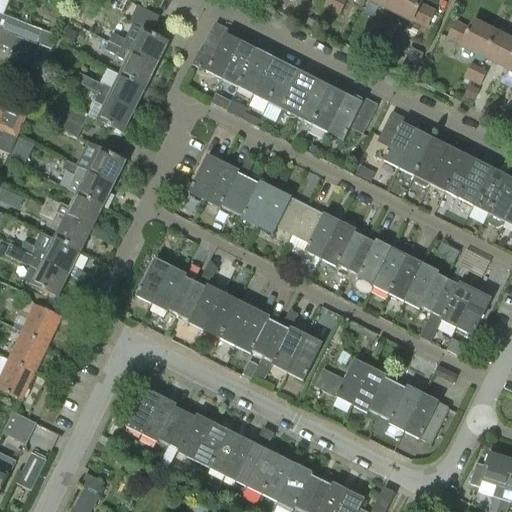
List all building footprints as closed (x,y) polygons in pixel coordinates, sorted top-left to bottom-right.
[(1,17),(8,0),(0,0),(0,31),(17,38),(17,39),(35,46),(41,33),(1,17)] [(327,0),(323,9),(331,13),(337,0),(327,0)] [(338,0),(337,0),(331,13),(339,16),(346,4),(338,0)] [(366,0),(365,1),(388,12),(394,0),(366,0)] [(394,0),(388,12),(411,24),(412,22),(426,29),(434,14),(420,7),(423,0),(394,0)] [(156,68),(168,45),(150,36),(159,19),(137,7),(128,25),(142,32),(135,48),(125,43),(121,51),(156,68)] [(369,31),(376,35),(383,22),(375,18),(369,31)] [(391,26),(383,22),(376,35),(384,39),(391,26)] [(455,25),(447,40),(461,47),(460,49),(483,60),(496,35),(473,23),(468,32),(455,25)] [(223,39),(224,36),(225,37),(227,32),(215,25),(211,33),(223,39)] [(66,28),(61,42),(72,46),(77,32),(66,28)] [(0,46),(12,51),(17,39),(17,38),(0,31),(0,46)] [(211,33),(207,40),(219,46),(223,39),(211,33)] [(511,42),(496,35),(483,60),(506,72),(511,59),(511,42)] [(112,36),(108,44),(121,51),(125,43),(112,36)] [(205,74),(223,83),(242,45),(225,37),(224,36),(223,39),(219,46),(216,54),(203,47),(200,54),(198,53),(192,66),(206,74),(205,74)] [(207,40),(203,47),(216,54),(219,46),(207,40)] [(121,51),(108,44),(104,52),(118,59),(121,51)] [(223,83),(239,91),(258,53),(242,45),(223,83)] [(399,73),(411,79),(423,56),(411,50),(399,73)] [(156,68),(121,51),(118,59),(127,63),(120,78),(145,91),(156,68)] [(239,91),(253,98),(273,61),(258,53),(239,91)] [(253,98),(268,106),(278,87),(290,93),(300,74),(273,61),(253,98)] [(464,79),(472,83),(478,70),(470,66),(464,79)] [(478,70),(472,83),(479,87),(486,74),(478,70)] [(295,119),(295,120),(314,82),(300,74),(290,93),(278,87),(268,106),(281,112),(282,115),(285,118),(288,120),(292,120),(295,119)] [(76,84),(98,96),(100,96),(134,113),(145,91),(120,78),(113,91),(103,87),(103,88),(80,76),(76,84)] [(295,120),(312,128),(331,90),(314,82),(295,120)] [(211,104),(224,109),(230,92),(217,87),(211,104)] [(312,128),(328,136),(347,98),(331,90),(312,128)] [(123,136),(134,113),(100,96),(98,96),(87,118),(123,136)] [(347,98),(328,136),(343,144),(350,130),(362,136),(366,129),(353,123),(357,115),(361,108),(362,106),(362,105),(347,98)] [(364,100),(362,105),(362,106),(361,108),(373,114),(377,107),(364,100)] [(21,125),(27,113),(4,102),(0,111),(0,129),(12,135),(18,124),(21,125)] [(63,106),(57,117),(82,130),(88,119),(63,106)] [(370,122),(373,114),(361,108),(357,115),(370,122)] [(401,125),(401,126),(404,120),(391,114),(387,121),(400,127),(401,125)] [(366,129),(370,122),(357,115),(353,123),(366,129)] [(82,130),(57,117),(52,128),(77,140),(82,130)] [(387,121),(383,129),(396,135),(400,127),(387,121)] [(382,163),(398,171),(417,134),(401,126),(401,125),(400,127),(396,135),(392,142),(380,136),(376,143),(389,150),(382,163)] [(383,129),(380,136),(392,142),(396,135),(383,129)] [(398,171),(414,179),(415,180),(434,142),(417,134),(398,171)] [(429,187),(432,188),(451,151),(434,142),(415,180),(414,179),(414,184),(424,189),(429,187)] [(78,169),(113,187),(125,164),(89,146),(78,169)] [(432,188),(445,195),(453,180),(459,183),(462,177),(469,180),(477,164),(451,151),(432,188)] [(231,214),(248,182),(245,180),(257,158),(246,156),(238,173),(223,166),(204,203),(220,212),(221,209),(231,214)] [(188,195),(204,203),(223,166),(207,158),(188,195)] [(113,187),(78,169),(66,163),(62,171),(74,177),(67,193),(77,198),(102,211),(113,187)] [(445,195),(474,210),(492,172),(477,164),(469,180),(462,177),(459,183),(453,180),(445,195)] [(474,210),(487,216),(489,217),(508,180),(492,172),(474,210)] [(504,225),(505,225),(511,210),(511,181),(508,180),(489,217),(487,216),(486,219),(487,226),(497,230),(502,227),(504,225)] [(240,222),(255,230),(275,192),(259,184),(258,187),(248,182),(231,214),(241,219),(240,222)] [(276,230),(292,238),(307,209),(291,201),(291,200),(275,192),(255,230),(272,238),(276,230)] [(57,215),(66,219),(91,232),(102,211),(77,198),(70,210),(60,206),(60,207),(47,200),(43,208),(57,215)] [(53,223),(57,215),(43,208),(39,216),(53,223)] [(319,262),(338,224),(323,217),(307,209),(292,238),(288,246),(304,254),(319,262)] [(66,219),(54,242),(80,255),(91,232),(66,219)] [(337,268),(347,273),(364,241),(354,235),(355,233),(338,224),(319,262),(336,270),(337,268)] [(356,281),(372,289),(392,251),(376,243),(374,246),(364,241),(347,273),(358,278),(356,281)] [(428,263),(452,270),(459,248),(435,241),(428,263)] [(29,268),(31,269),(33,264),(66,282),(80,255),(54,242),(48,255),(39,250),(39,252),(25,245),(20,253),(13,250),(10,257),(29,267),(29,268)] [(372,289),(388,297),(408,259),(392,251),(372,289)] [(388,297),(404,305),(423,267),(408,259),(388,297)] [(135,299),(151,307),(170,269),(154,261),(135,299)] [(187,325),(204,334),(224,296),(208,288),(217,271),(209,263),(197,286),(195,285),(178,318),(189,323),(187,325)] [(33,264),(31,269),(24,282),(32,286),(31,287),(57,300),(66,282),(33,264)] [(421,310),(431,315),(447,283),(437,278),(438,275),(423,267),(404,305),(419,313),(421,310)] [(168,313),(178,318),(195,285),(185,280),(186,277),(170,269),(151,307),(167,315),(168,313)] [(440,323),(456,331),(475,293),(459,285),(458,288),(447,283),(431,315),(441,320),(440,323)] [(475,293),(456,331),(472,339),(491,301),(475,293)] [(204,334),(221,342),(239,304),(224,296),(204,334)] [(221,342),(234,349),(253,311),(239,304),(221,342)] [(61,320),(34,307),(21,335),(48,347),(61,320)] [(252,355),(262,360),(278,327),(268,322),(270,320),(253,311),(234,349),(251,358),(252,355)] [(287,376),(306,338),(290,330),(288,333),(278,327),(262,360),(253,378),(263,383),(271,368),(287,376)] [(430,345),(435,334),(424,329),(418,339),(430,345)] [(48,347),(21,335),(8,363),(35,375),(48,347)] [(322,346),(306,338),(287,376),(303,384),(322,346)] [(0,392),(22,403),(35,375),(8,363),(1,360),(0,362),(0,392)] [(335,400),(352,409),(370,371),(354,362),(344,382),(335,400)] [(452,386),(457,377),(438,368),(433,377),(452,386)] [(322,370),(313,389),(335,400),(344,382),(322,370)] [(368,414),(378,419),(395,386),(385,381),(386,379),(370,371),(352,409),(367,416),(368,414)] [(403,435),(422,397),(406,389),(405,391),(395,386),(378,419),(389,424),(383,436),(399,444),(403,435)] [(125,429),(141,437),(160,399),(144,391),(125,429)] [(422,397),(403,435),(430,448),(448,412),(437,406),(438,405),(422,397)] [(158,443),(169,448),(185,415),(175,410),(176,407),(160,399),(141,437),(157,445),(158,443)] [(26,446),(37,425),(14,414),(3,435),(26,446)] [(177,455),(193,463),(213,425),(196,417),(195,420),(185,415),(169,448),(179,453),(177,455)] [(193,463),(209,471),(228,433),(213,425),(193,463)] [(209,471),(235,484),(254,446),(228,433),(209,471)] [(235,484),(261,497),(280,460),(254,446),(235,484)] [(0,494),(15,463),(0,455),(0,494)] [(23,471),(39,478),(46,463),(31,455),(23,471)] [(476,465),(469,486),(479,490),(478,494),(493,499),(488,511),(497,511),(511,468),(511,463),(489,456),(485,468),(476,465)] [(261,497),(277,505),(296,467),(280,460),(261,497)] [(293,511),(294,511),(296,511),(306,511),(321,483),(311,478),(312,475),(296,467),(277,505),(290,511),(293,511)] [(511,468),(497,511),(507,511),(510,504),(511,504),(511,499),(511,468)] [(337,511),(347,493),(332,486),(331,488),(321,483),(306,511),(337,511)] [(92,511),(99,498),(83,491),(72,511),(92,511)] [(359,511),(364,502),(347,493),(337,511),(359,511)] [(209,511),(211,510),(194,501),(187,511),(209,511)]
